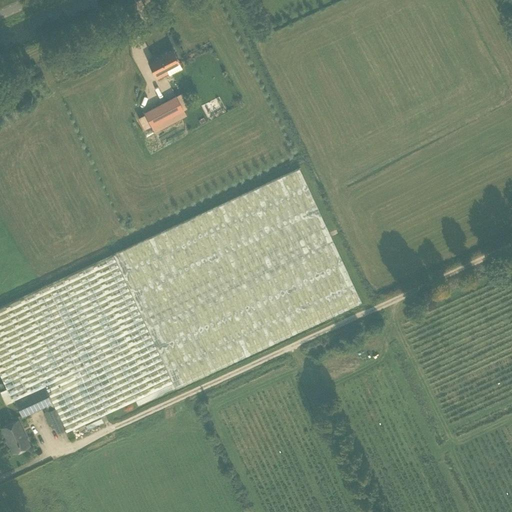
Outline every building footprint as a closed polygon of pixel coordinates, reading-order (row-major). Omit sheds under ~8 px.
[(172,49),(148,62),(152,71),(156,78),(168,72),(166,69),(179,62),(177,57),(172,49)] [(144,112),(151,126),(189,106),(182,92),(144,112)] [(43,413),(53,434),(66,428),(67,430),(173,381),(176,388),(361,301),(299,166),(0,306),(0,374),(12,400),(14,399),(22,417),(46,405),(48,410),(43,413)] [(325,366),(330,377),(362,362),(357,352),(325,366)] [(1,428),(13,452),(29,445),(18,420),(1,428)]
